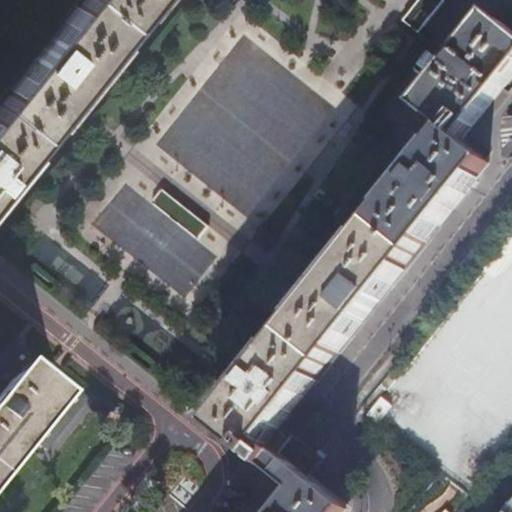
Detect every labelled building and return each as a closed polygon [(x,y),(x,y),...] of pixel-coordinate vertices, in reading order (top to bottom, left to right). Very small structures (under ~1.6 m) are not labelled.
[(0,185),(30,148),(43,132),(49,124),(52,120),(81,84),(120,36),(133,20),(142,9),(148,0),(82,0),(61,26),(59,25),(40,49),(21,73),(23,75),(10,90),(9,91),(1,101),(0,103),(0,185)] [(451,0),(426,0),(404,25),(419,38),(451,0)] [(345,511),(349,508),(309,477),(325,457),(316,450),(280,422),(303,394),(305,395),(314,383),(313,382),(319,374),(352,332),(353,334),(391,287),(389,286),(390,285),(412,257),(429,236),(431,237),(440,226),(439,224),(470,184),(472,185),(474,187),(479,180),(476,177),(480,172),(488,163),(460,141),(511,76),(511,31),(489,14),(461,51),(453,45),(446,56),(438,66),(445,71),(415,109),(447,133),(437,146),(436,145),(406,182),(396,193),(398,195),(373,225),(326,284),(278,342),(263,362),(261,360),(250,374),(221,409),(223,410),(212,424),(265,467),(267,468),(267,467),(295,490),(277,511),(345,511)] [(210,232),(164,195),(154,206),(201,243),(210,232)] [(454,511),(471,491),(511,439),(511,231),(369,411),(442,468),(406,511),(454,511)] [(0,478),(33,437),(45,447),(85,397),(25,350),(19,345),(0,369),(0,478)] [(318,447),(316,450),(325,457),(327,454),(318,447)]
